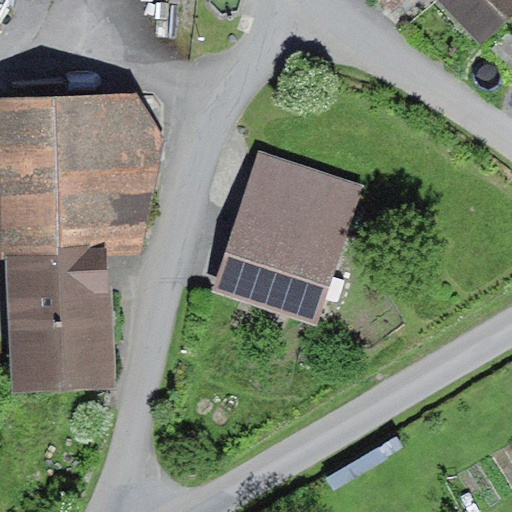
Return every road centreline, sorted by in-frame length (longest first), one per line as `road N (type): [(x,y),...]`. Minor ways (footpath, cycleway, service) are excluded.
road 1 (unclassified): [(101,511),(187,132),(235,48),(286,0)]
road 2 (residential): [(188,511),(511,320)]
road 3 (unclassified): [(511,139),(313,0)]
